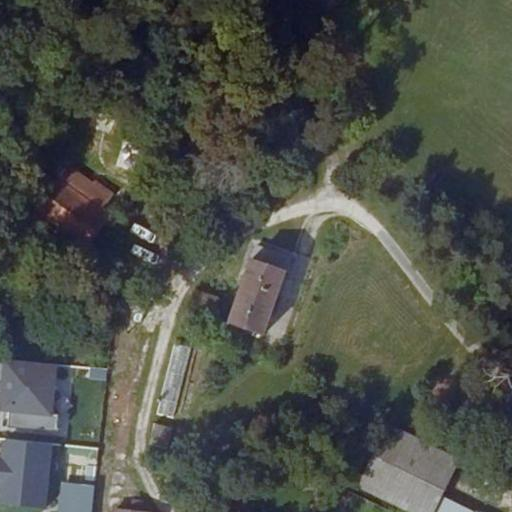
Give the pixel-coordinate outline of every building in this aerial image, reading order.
[(109,221),(60,183),(40,210),(88,248),(109,221)] [(255,347),(285,266),(248,253),(222,330),(238,334),(235,341),(255,347)] [(178,316),(205,326),(214,303),(185,294),(178,316)] [(165,428),(188,358),(168,353),(151,407),(145,421),(165,428)] [(56,415),(61,367),(0,360),(0,382),(10,384),(7,410),(16,411),(22,412),(20,429),(62,434),(64,416),(56,415)] [(381,425),(378,433),(356,478),(425,511),(450,460),(391,431),(381,425)] [(155,459),(163,438),(141,432),(135,453),(155,459)] [(383,511),(425,511),(356,478),(348,495),(383,511)] [(458,511),(437,500),(430,511),(458,511)]
